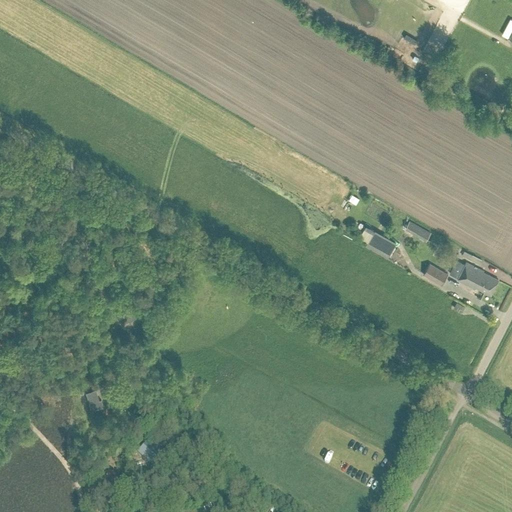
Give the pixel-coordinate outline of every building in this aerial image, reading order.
[(359,195),(367,198),(370,191),(362,188),(359,195)] [(349,199),(356,203),(359,198),(352,194),(349,199)] [(391,243),(398,234),(386,225),(379,234),(391,243)] [(389,255),(394,247),(384,241),(378,250),(389,255)] [(482,272),(483,270),(483,269),(477,266),(466,260),(465,262),(456,279),(474,287),(475,284),(491,292),(497,279),(482,272)] [(447,273),(429,262),(423,274),(441,284),(447,273)] [(464,283),(461,288),(470,294),(473,290),(464,283)] [(463,305),(456,301),(453,306),(460,310),(463,305)] [(131,307),(128,302),(113,312),(120,323),(132,315),(128,309),(131,307)] [(95,397),(92,387),(84,389),(89,407),(100,404),(97,396),(95,397)] [(161,458),(147,446),(142,452),(155,465),(161,458)]
